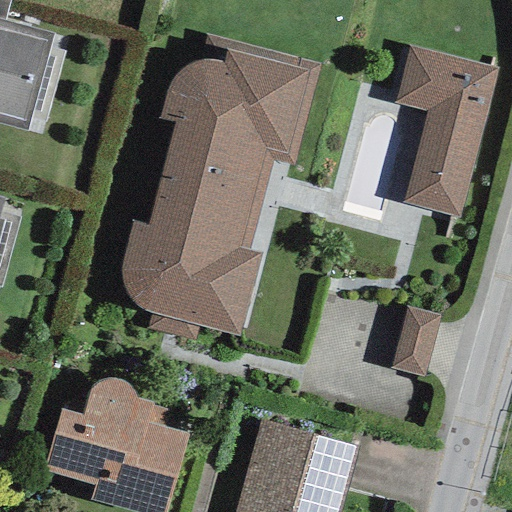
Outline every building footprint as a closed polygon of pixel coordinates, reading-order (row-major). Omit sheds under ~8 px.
[(5,0),(0,0),(0,19),(4,21),(9,1),(5,0)] [(0,19),(0,124),(25,131),(29,118),(49,48),(53,35),(4,21),(0,19)] [(149,314),(145,328),(194,341),(197,328),(239,337),(261,254),(248,251),(273,161),(294,166),(318,64),(206,35),(205,59),(195,62),(186,66),(175,74),(170,83),(165,95),(163,105),(160,119),(173,122),(145,226),(131,221),(121,268),(120,277),(122,285),(126,294),(131,301),(135,307),(143,310),(149,314)] [(426,112),(403,203),(460,218),(497,69),(408,47),(394,104),(426,112)] [(64,52),(49,48),(29,118),(44,122),(64,52)] [(0,287),(19,217),(0,212),(0,287)] [(406,308),(390,369),(423,377),(439,316),(406,308)] [(60,409),(42,471),(93,486),(89,500),(130,511),(164,511),(187,434),(162,427),(168,410),(152,406),(153,403),(135,399),(135,395),(133,392),(129,386),(125,383),(119,381),(112,380),(105,381),(100,383),(94,386),(89,389),(82,415),(60,409)] [(339,511),(356,447),(257,421),(232,511),(339,511)]
